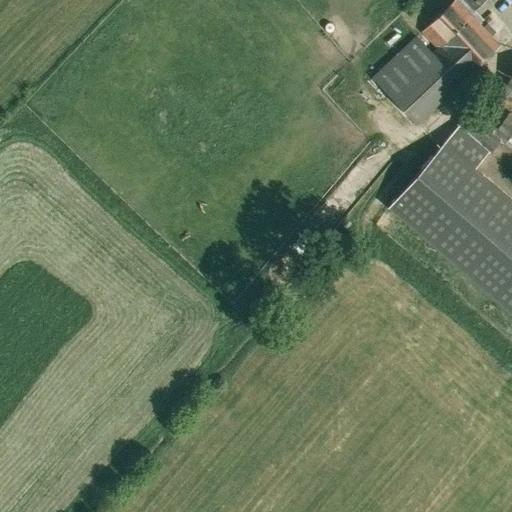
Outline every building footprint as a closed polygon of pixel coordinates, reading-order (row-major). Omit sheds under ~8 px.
[(417,122),(500,44),(471,13),(484,0),(454,0),(422,30),(438,47),(432,52),(417,35),(373,76),(417,122)] [(500,28),(491,18),(483,26),(492,35),(500,28)] [(511,96),(511,76),(503,91),(511,96)] [(490,152),(499,140),(492,135),(497,128),(495,126),(496,125),(474,107),(459,125),(387,207),(511,315),(511,200),(474,167),(488,151),(490,152)] [(511,148),(511,112),(509,111),(497,128),(492,135),(499,140),(511,148)]
